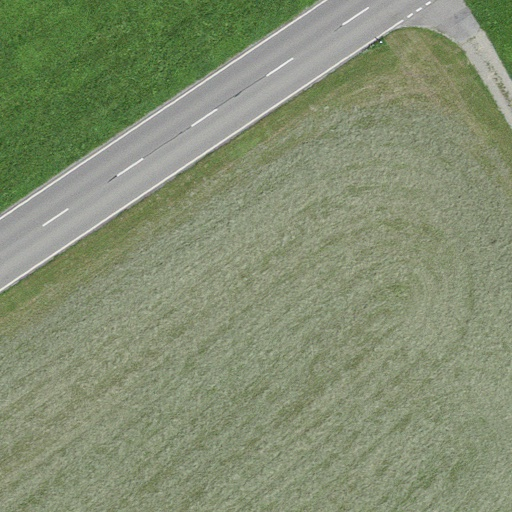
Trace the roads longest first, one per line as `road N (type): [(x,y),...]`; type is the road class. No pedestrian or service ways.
road 1 (tertiary): [(382,0),(0,256)]
road 2 (track): [(432,0),(481,46),(511,102)]
